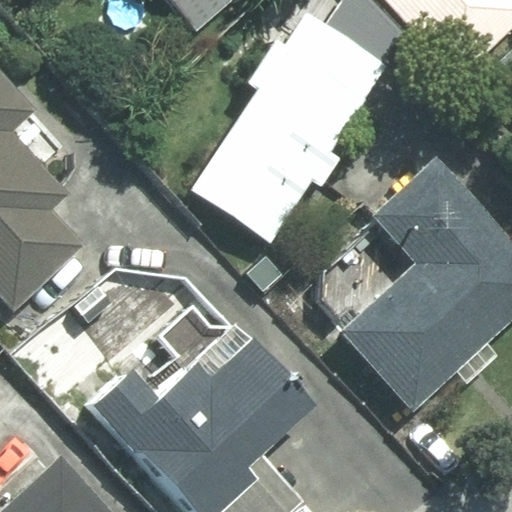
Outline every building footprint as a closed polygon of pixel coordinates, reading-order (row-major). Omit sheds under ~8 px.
[(169,0),(195,30),(230,0),(169,0)] [(192,189),(266,238),(401,37),(367,0),(336,0),(323,22),(304,10),(192,189)] [(511,0),(388,0),(459,75),(511,25),(511,0)] [(511,46),(491,66),(511,87),(511,46)] [(32,109),(0,75),(0,294),(11,306),(77,245),(44,210),(64,192),(8,132),(32,109)] [(414,262),(339,330),(411,408),(511,316),(511,247),(430,159),(370,214),(414,262)] [(128,368),(89,404),(191,511),(217,511),(256,476),(246,466),(258,454),(310,405),(247,339),(221,364),(206,348),(155,396),(128,368)] [(256,476),(217,511),(287,511),(301,500),(258,454),(246,466),(256,476)] [(0,511),(107,511),(57,459),(0,511)]
